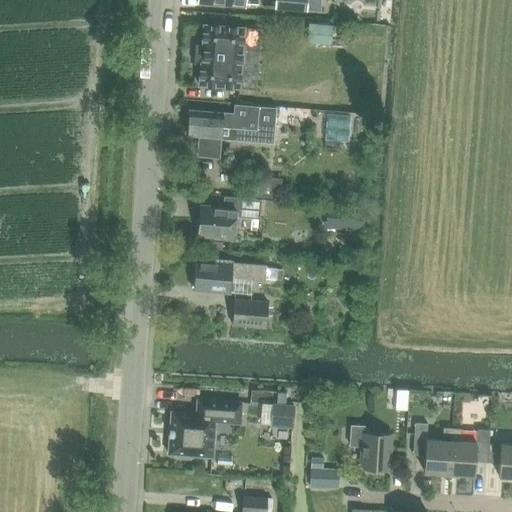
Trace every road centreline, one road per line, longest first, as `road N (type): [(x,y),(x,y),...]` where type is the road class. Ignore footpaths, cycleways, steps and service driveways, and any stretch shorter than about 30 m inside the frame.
road 1 (tertiary): [(124,511),(164,0)]
road 2 (residential): [(511,507),(356,496)]
